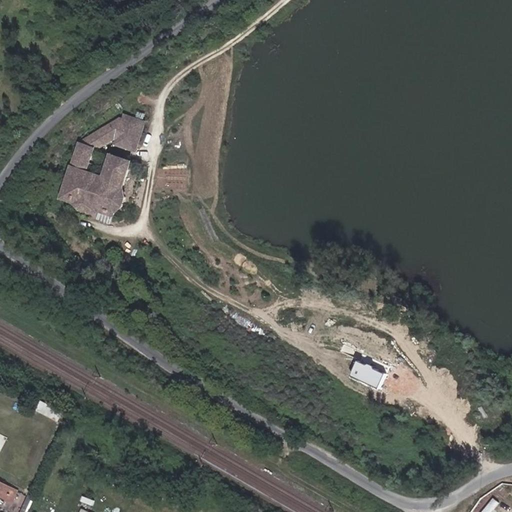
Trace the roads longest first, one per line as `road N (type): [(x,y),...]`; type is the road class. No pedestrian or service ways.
road 1 (residential): [(0,248),(381,488),(422,505),(511,467)]
road 2 (unknown): [(314,0),(294,29),(185,108),(158,243),(144,249),(109,242)]
road 3 (unclassified): [(0,187),(52,122),(224,0)]
